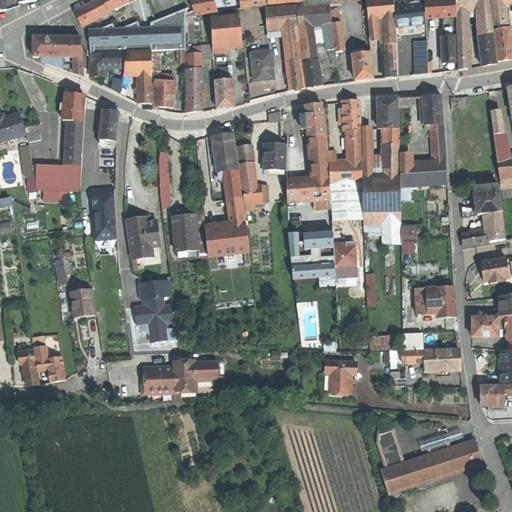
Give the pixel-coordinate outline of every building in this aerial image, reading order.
[(103,0),(98,0),(75,12),(82,27),(110,14),(103,0)] [(136,0),(103,0),(110,14),(136,0)] [(189,0),(194,11),(196,16),(218,11),(215,0),(189,0)] [(240,0),(241,8),(266,6),(265,0),(240,0)] [(393,0),(366,0),(366,1),(368,20),(375,20),(386,19),(394,18),(394,8),(393,0)] [(455,0),(424,0),(425,4),(425,20),(443,19),(455,18),(456,18),(456,11),(455,0)] [(489,0),(455,0),(456,11),(464,10),(481,7),(489,5),(490,5),(490,1),(489,0)] [(501,0),(495,0),(490,1),(490,5),(494,35),(506,33),(501,0)] [(366,1),(329,4),(332,26),(339,25),(354,24),(368,23),(369,23),(368,20),(366,1)] [(305,6),(296,7),(298,28),(310,28),(324,26),(332,26),(329,4),(305,6)] [(425,4),(394,8),(394,18),(395,26),(399,26),(416,24),(426,23),(425,20),(425,4)] [(489,5),(481,7),(480,25),(482,36),(493,35),(489,5)] [(295,6),(265,9),(267,30),(285,28),(297,27),(298,27),(295,6)] [(464,10),(456,11),(456,18),(458,32),(466,31),(464,10)] [(109,27),(89,36),(90,38),(90,54),(151,51),(177,51),(185,50),(185,30),(191,30),(191,18),(196,17),(196,16),(194,11),(184,15),(184,11),(173,16),(173,17),(163,20),(147,26),(147,34),(138,35),(134,25),(112,34),(109,27)] [(239,16),(210,21),(212,48),(212,54),(226,54),(225,46),(242,44),(239,16)] [(394,18),(386,19),(386,45),(394,45),(396,45),(395,33),(395,26),(394,18)] [(455,18),(443,19),(442,37),(456,37),(455,18)] [(368,23),(354,24),(357,52),(371,51),(368,23)] [(426,23),(416,24),(417,48),(422,48),(427,48),(427,23),(426,23)] [(339,25),(332,26),(335,50),(336,53),(343,53),(339,25)] [(332,26),(324,26),(328,51),(335,50),(332,26)] [(297,27),(285,28),(289,62),(300,60),(297,27)] [(310,28),(298,28),(307,89),(316,87),(322,86),(318,60),(317,60),(315,50),(313,51),(310,28)] [(466,31),(458,32),(459,51),(466,51),(466,31)] [(506,33),(494,35),(498,62),(508,60),(511,59),(511,36),(511,32),(506,33)] [(482,36),(478,37),(482,67),(489,66),(497,64),(493,35),(482,36)] [(48,38),(33,37),(33,57),(42,57),(61,57),(73,58),(82,58),(81,38),(48,38)] [(456,37),(442,37),(443,63),(449,63),(456,63),(456,37)] [(386,45),(383,45),(385,79),(389,79),(397,78),(397,73),(396,73),(394,45),(386,45)] [(212,48),(187,50),(187,56),(202,54),(202,60),(213,59),(212,54),(212,48)] [(185,50),(177,51),(178,65),(185,65),(185,50)] [(466,51),(459,51),(459,71),(467,70),(466,51)] [(151,52),(127,53),(125,72),(139,71),(152,71),(151,52)] [(271,52),(251,54),(254,82),(266,81),(273,80),(271,65),(272,65),(271,52)] [(127,53),(108,54),(108,69),(124,69),(127,53)] [(105,54),(91,55),(91,77),(98,77),(105,77),(105,54)] [(202,54),(187,56),(186,71),(202,69),(202,60),(202,54)] [(371,54),(353,56),(356,82),(365,81),(374,80),(371,54)] [(61,57),(42,57),(42,62),(61,69),(61,57)] [(82,58),(73,58),(74,74),(83,77),(82,58)] [(289,62),(286,62),(290,91),(298,90),(305,90),(300,60),(289,62)] [(202,69),(186,71),(185,115),(197,113),(202,112),(202,69)] [(227,69),(213,70),(214,81),(215,81),(228,80),(227,69)] [(138,77),(137,77),(138,105),(143,105),(153,104),(152,77),(138,77)] [(228,80),(215,81),(217,109),(225,109),(231,108),(230,80),(228,80)] [(173,82),(155,81),(154,108),(166,109),(173,109),(174,82),(173,82)] [(77,96),(65,95),(63,121),(70,122),(71,121),(83,121),(85,97),(84,96),(77,96)] [(431,97),(423,98),(424,126),(431,126),(443,125),(441,96),(431,97)] [(407,98),(399,98),(399,107),(407,107),(407,98)] [(387,100),(378,100),(377,129),(385,130),(398,130),(398,99),(387,100)] [(352,102),(342,102),(343,111),(343,125),(343,132),(347,132),(360,131),(359,102),(352,102)] [(313,107),(305,108),(306,116),(306,118),(308,130),(309,137),(313,137),(325,136),(322,106),(313,107)] [(498,110),(491,111),(494,134),(501,134),(498,110)] [(119,113),(103,112),(99,140),(104,141),(116,143),(119,113)] [(279,113),(269,115),(269,123),(279,123),(279,113)] [(0,116),(0,142),(26,135),(20,115),(4,119),(4,116),(0,116)] [(83,121),(71,121),(70,122),(68,167),(79,168),(83,121)] [(38,125),(25,127),(29,143),(42,140),(38,125)] [(443,125),(431,126),(433,164),(446,164),(443,125)] [(398,130),(385,130),(386,179),(398,179),(398,130)] [(360,131),(347,132),(348,155),(351,155),(353,164),(362,163),(362,157),(361,157),(360,131)] [(501,134),(494,134),(498,158),(507,157),(504,133),(501,134)] [(222,137),(212,138),(218,174),(224,173),(238,171),(233,135),(222,137)] [(325,136),(313,137),(315,150),(310,150),(312,182),(329,180),(325,136)] [(116,143),(104,141),(102,163),(114,162),(116,143)] [(273,146),(265,146),(264,171),(285,171),(286,146),(273,146)] [(250,147),(238,148),(239,156),(251,155),(250,147)] [(196,148),(181,149),(183,176),(198,175),(196,148)] [(167,154),(160,154),(159,163),(161,186),(169,185),(167,154)] [(408,154),(400,154),(400,166),(401,166),(409,166),(408,154)] [(251,155),(239,156),(242,179),(241,180),(242,188),(256,187),(251,155)] [(511,156),(507,157),(498,158),(500,182),(511,180),(511,156)] [(353,164),(329,165),(330,186),(363,184),(362,163),(353,164)] [(433,164),(409,166),(409,187),(447,184),(446,164),(433,164)] [(68,167),(37,166),(36,189),(79,191),(79,190),(79,168),(68,167)] [(409,166),(401,166),(402,187),(409,187),(409,166)] [(238,171),(224,173),(231,227),(245,225),(238,171)] [(198,175),(183,176),(184,189),(199,188),(198,175)] [(386,179),(363,181),(365,213),(383,212),(399,202),(398,179),(386,179)] [(329,180),(312,182),(314,203),(331,201),(330,186),(329,180)] [(287,205),(304,204),(302,182),(287,184),(287,205)] [(304,204),(314,203),(312,182),(302,182),(304,204)] [(330,186),(331,201),(332,210),(332,215),(363,213),(363,184),(330,186)] [(169,185),(161,186),(162,200),(170,200),(169,185)] [(256,187),(242,188),(244,205),(245,205),(255,204),(264,203),(273,202),(272,185),(256,187)] [(499,185),(473,187),(474,201),(476,215),(502,212),(499,185)] [(99,192),(93,193),(96,247),(118,245),(115,191),(99,192)] [(331,201),(314,203),(315,211),(332,210),(331,201)] [(399,202),(383,212),(383,245),(401,244),(400,225),(399,202)] [(502,213),(489,215),(491,229),(488,230),(489,243),(505,240),(502,213)] [(204,215),(195,216),(199,251),(200,258),(209,257),(206,230),(213,229),(212,216),(204,216),(204,215)] [(182,218),(173,219),(177,254),(199,251),(195,216),(182,218)] [(137,221),(127,222),(133,260),(136,260),(153,257),(151,248),(158,247),(160,247),(156,223),(148,224),(147,219),(137,221)] [(213,229),(206,230),(209,257),(210,271),(225,269),(250,265),(245,225),(231,227),(213,229)] [(417,225),(400,225),(401,244),(402,252),(414,253),(413,244),(417,244),(417,225)] [(332,230),(303,232),(305,248),(333,246),(332,230)] [(488,230),(461,235),(462,242),(463,247),(489,243),(488,230)] [(298,232),(289,233),(290,256),(299,255),(298,232)] [(160,263),(158,247),(151,248),(153,257),(136,260),(137,267),(160,263)] [(360,260),(359,260),(360,255),(351,254),(350,266),(359,267),(360,260)] [(485,272),(482,272),(483,276),(484,282),(509,279),(507,259),(484,263),(485,272)] [(292,266),(293,278),(335,275),(335,262),(292,266)] [(64,266),(57,267),(59,284),(66,283),(64,266)] [(379,300),(377,273),(367,273),(369,300),(379,300)] [(170,281),(140,286),(141,293),(142,302),(147,301),(147,307),(136,308),(138,327),(155,324),(156,332),(152,332),(153,343),(178,340),(177,329),(169,330),(168,324),(175,323),(174,312),(166,313),(164,299),(172,298),(170,281)] [(453,288),(416,290),(417,309),(420,309),(421,314),(437,313),(446,313),(446,318),(455,317),(454,301),(453,288)] [(93,290),(71,293),(73,308),(76,307),(78,318),(89,316),(96,315),(93,290)] [(511,296),(499,298),(500,308),(501,317),(511,316),(511,296)] [(499,317),(472,317),(472,328),(472,337),(499,338),(499,330),(499,317)] [(397,348),(397,335),(373,336),(373,349),(397,348)] [(422,335),(403,336),(404,351),(423,349),(422,335)] [(459,350),(423,351),(424,361),(424,373),(436,372),(449,372),(460,371),(459,350)] [(387,362),(399,361),(398,351),(387,352),(387,362)] [(423,351),(401,352),(401,353),(401,362),(424,361),(423,351)] [(33,352),(19,354),(21,366),(23,365),(27,387),(34,386),(39,385),(33,352)] [(60,358),(46,360),(47,366),(50,383),(58,382),(63,381),(60,358)] [(357,361),(325,360),(325,375),(329,375),(328,394),(352,395),(353,376),(357,376),(357,361)] [(142,384),(140,384),(141,395),(183,393),(183,388),(192,388),(192,382),(217,381),(217,379),(216,364),(182,365),(182,362),(172,363),(173,369),(142,370),(142,379),(142,384)] [(406,387),(406,372),(391,373),(392,387),(406,387)] [(504,386),(482,386),(481,395),(481,406),(490,406),(504,406),(504,396),(504,386)] [(393,427),(379,432),(377,442),(386,469),(404,463),(393,427)] [(460,430),(420,443),(422,450),(427,449),(448,442),(462,438),(460,430)] [(386,469),(382,470),(390,494),(483,464),(476,441),(450,449),(429,455),(404,463),(386,469)] [(448,442),(427,449),(429,455),(450,449),(448,442)]
